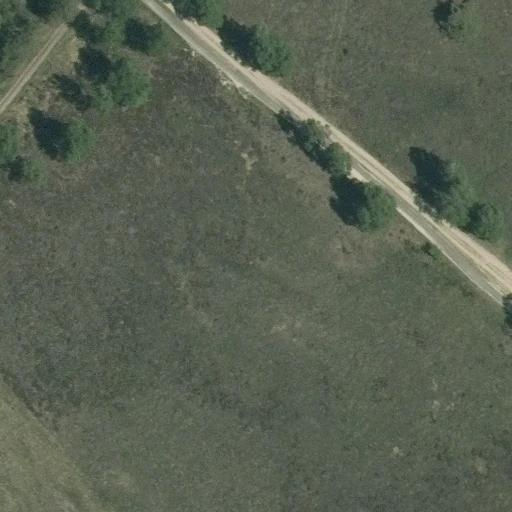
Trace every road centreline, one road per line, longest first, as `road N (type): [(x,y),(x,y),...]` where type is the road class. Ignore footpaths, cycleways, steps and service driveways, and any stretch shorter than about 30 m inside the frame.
road 1 (track): [(511,279),(172,0)]
road 2 (track): [(0,104),(89,0)]
